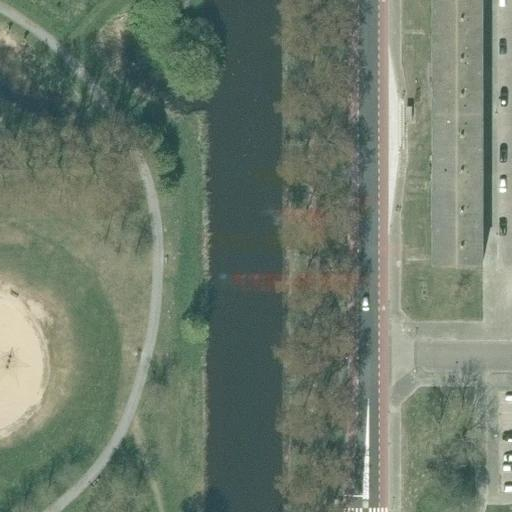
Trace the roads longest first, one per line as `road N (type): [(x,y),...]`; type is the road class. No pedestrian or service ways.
road 1 (tertiary): [(372,353),(371,0)]
road 2 (tertiary): [(372,511),(372,353)]
road 3 (residential): [(372,353),(511,353)]
